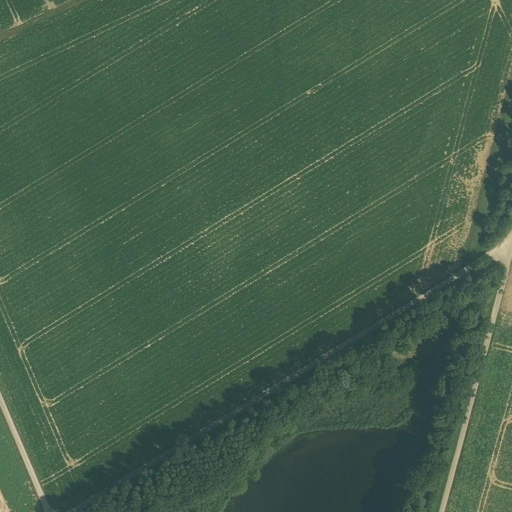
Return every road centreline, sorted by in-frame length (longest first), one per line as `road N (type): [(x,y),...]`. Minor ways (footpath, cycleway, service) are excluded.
road 1 (track): [(74,511),(511,248)]
road 2 (track): [(442,511),(511,248)]
road 3 (track): [(0,396),(47,511)]
